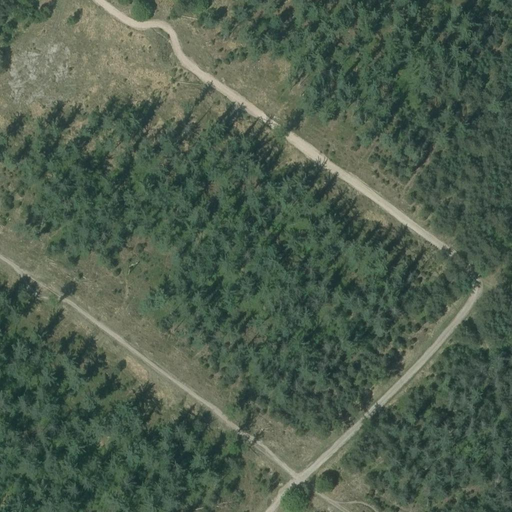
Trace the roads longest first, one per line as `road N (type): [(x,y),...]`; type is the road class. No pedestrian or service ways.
road 1 (track): [(98,0),(127,22),(170,31),(184,60),(487,281)]
road 2 (track): [(0,255),(320,496)]
road 3 (track): [(487,281),(417,366),(270,511)]
